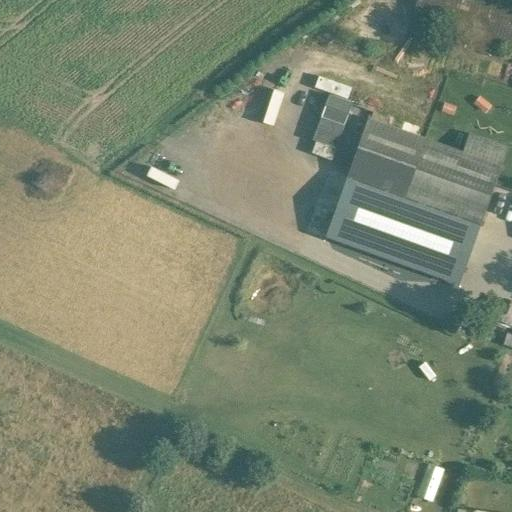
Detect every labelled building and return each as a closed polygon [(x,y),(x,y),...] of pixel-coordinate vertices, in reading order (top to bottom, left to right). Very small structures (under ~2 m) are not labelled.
[(511,1),(508,0),(416,0),(410,21),(498,48),(511,52),(511,1)] [(378,89),(368,118),(326,237),(459,285),(508,147),(469,133),(462,152),(444,146),(477,54),(370,16),(346,78),(378,89)] [(315,86),(349,97),(353,86),(319,76),(315,86)] [(333,157),(353,100),(331,93),(311,150),(333,157)] [(479,96),(473,104),(482,111),(488,104),(479,96)] [(481,113),(472,105),(466,113),(475,120),(481,113)] [(511,348),(511,334),(507,333),(502,346),(511,348)] [(427,462),(416,493),(433,499),(443,468),(427,462)]
